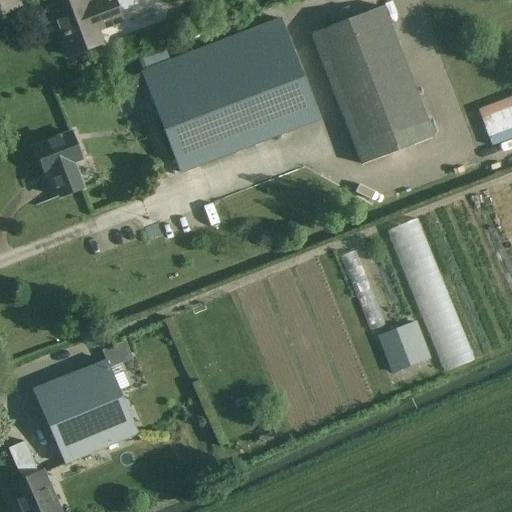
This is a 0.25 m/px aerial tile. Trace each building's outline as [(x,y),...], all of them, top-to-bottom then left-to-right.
[(68,0),(49,7),(68,57),(101,45),(97,32),(124,22),(120,13),(133,9),(133,0),(99,0),(86,5),(84,0),(68,0)] [(310,34),(360,165),(433,137),(383,7),(310,34)] [(142,76),(180,174),(321,120),(282,18),(210,45),(211,49),(142,76)] [(490,136),(511,127),(511,95),(479,108),(490,136)] [(49,175),(58,199),(85,189),(76,164),(83,161),(72,131),(32,146),(44,176),(49,175)] [(387,232),(444,372),(474,359),(417,219),(387,232)] [(343,254),(370,327),(391,319),(383,297),(381,298),(363,247),(343,254)] [(411,323),(377,336),(392,374),(426,362),(431,360),(416,321),(411,323)] [(139,434),(106,359),(32,390),(65,465),(139,434)] [(5,486),(16,511),(62,511),(44,470),(37,472),(24,442),(8,449),(21,479),(5,486)]
